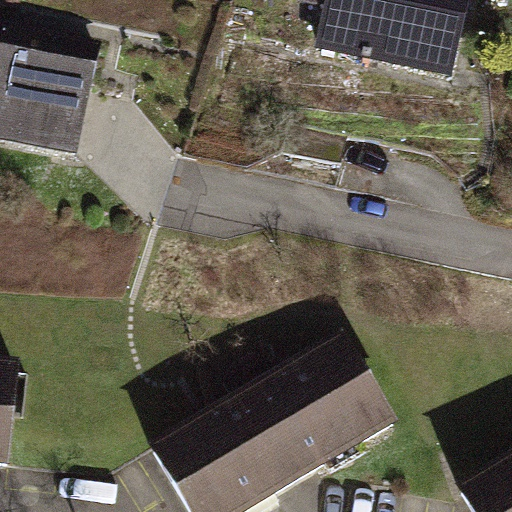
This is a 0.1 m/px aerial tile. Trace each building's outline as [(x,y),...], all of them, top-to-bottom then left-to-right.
[(322,9),(323,0),(294,0),(294,3),(322,9)] [(454,76),(471,0),(323,0),(322,9),(314,46),(454,76)] [(91,44),(0,22),(0,147),(63,163),(91,44)] [(354,341),(161,460),(193,511),(284,511),(411,434),(354,341)] [(16,365),(0,363),(0,464),(4,465),(16,365)] [(511,511),(511,471),(466,499),(473,511),(511,511)]
